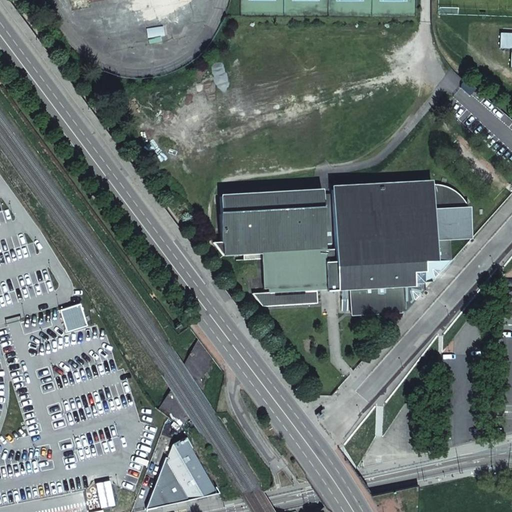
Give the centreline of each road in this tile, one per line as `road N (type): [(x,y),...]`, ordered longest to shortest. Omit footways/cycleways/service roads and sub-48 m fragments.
road 1 (secondary): [(354,511),(0,37)]
road 2 (residential): [(485,455),(224,511)]
